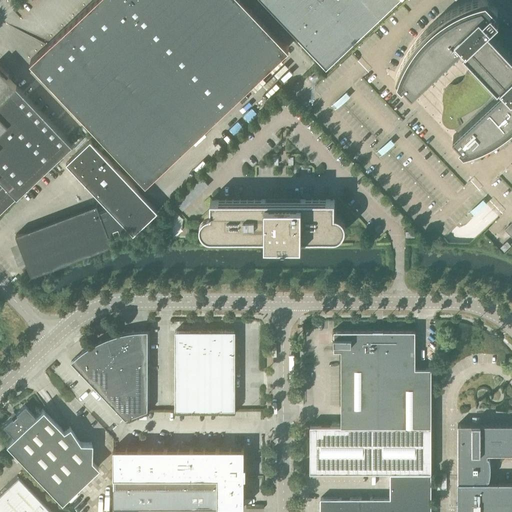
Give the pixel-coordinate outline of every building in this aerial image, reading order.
[(146,181),(289,46),(245,0),(93,0),(31,59),(146,181)] [(262,0),(326,67),(396,0),(262,0)] [(511,53),(488,28),(499,17),(494,12),(498,8),(490,0),(475,0),(464,4),(442,16),(429,26),(418,37),(409,50),(401,64),(395,78),(400,84),(402,82),(412,92),(462,45),(472,54),(471,55),(471,56),(471,57),(471,58),(471,59),(472,59),(472,60),(473,60),(474,61),(475,61),(476,61),(476,60),(477,60),(483,66),(482,66),(481,65),(480,65),(479,65),(478,64),(477,64),(476,65),(475,65),(474,66),(473,66),(472,67),(472,68),(471,68),(471,69),(470,70),(469,70),(468,71),(467,71),(467,72),(466,72),(466,73),(465,74),(464,75),(464,77),(462,78),(461,79),(460,80),(458,81),(457,82),(455,82),(453,83),(452,83),(450,84),(449,85),(447,86),(446,87),(445,89),(444,90),(443,92),(443,94),(443,95),(443,97),(443,99),(443,103),(444,106),(443,110),(442,113),(442,115),(442,116),(442,118),(442,119),(443,120),(443,122),(444,123),(445,124),(446,125),(447,126),(448,126),(450,127),(451,127),(453,127),(454,127),(458,131),(453,135),(463,146),(461,148),(466,153),(482,148),(496,141),(510,132),(511,129),(511,53)] [(0,213),(73,145),(7,76),(9,74),(0,64),(0,213)] [(158,211),(91,140),(66,162),(102,200),(98,204),(97,203),(16,234),(20,244),(23,243),(27,256),(26,256),(28,261),(29,261),(30,263),(27,264),(31,275),(42,271),(41,268),(101,245),(102,248),(113,244),(109,235),(115,232),(116,235),(121,233),(120,230),(128,227),(134,233),(158,211)] [(265,241),(276,241),(276,236),(290,236),(290,241),(302,241),(302,237),(334,237),(336,237),(337,236),(339,236),(340,235),(341,234),(343,233),(344,231),(344,229),(345,228),(345,226),(345,225),(345,223),(345,221),(344,219),(342,218),(341,217),(340,216),(338,215),(337,214),(335,214),(335,199),(300,199),(300,200),(291,200),(291,197),(275,197),(275,200),(266,200),(266,199),(210,199),(211,214),(209,214),(208,214),(206,215),(205,216),(204,216),(203,217),(202,219),(201,220),(200,221),(200,222),(200,224),(200,226),(200,227),(200,229),(201,231),(202,232),(203,234),(207,236),(211,237),(265,237),(265,241)] [(507,240),(500,247),(504,251),(511,245),(507,240)] [(126,418),(144,411),(148,409),(148,330),(140,330),(133,331),(127,332),(120,333),(113,335),(102,340),(100,341),(94,344),(88,347),(82,351),(76,356),(71,360),(126,418)] [(235,330),(175,330),(175,409),(235,409),(235,330)] [(341,350),(341,425),(310,425),(310,471),(431,471),(431,368),(415,368),(415,330),(334,330),(334,350),(341,350)] [(5,443),(61,502),(98,467),(91,459),(91,442),(80,442),(69,426),(63,430),(57,423),(42,408),(35,415),(24,405),(16,413),(17,414),(12,418),(11,417),(3,425),(13,436),(6,443),(5,443)] [(458,453),(458,481),(457,511),(511,511),(511,481),(487,481),(487,478),(488,478),(488,479),(489,479),(489,477),(490,474),(490,472),(491,470),(491,467),(491,465),(490,463),(490,460),(489,458),(489,456),(488,456),(487,456),(487,453),(511,453),(511,423),(458,424),(458,453)] [(113,507),(144,507),(244,507),(244,477),(246,477),(246,466),(244,466),(244,448),(230,448),(229,450),(220,448),(204,448),(203,450),(194,448),(178,448),(177,450),(168,448),(152,448),(151,450),(142,448),(126,448),(125,450),(116,448),(114,448),(114,438),(113,438),(113,439),(113,450),(113,507)] [(431,511),(431,474),(431,473),(430,473),(391,473),(390,473),(390,474),(390,497),(321,497),(320,498),(320,511),(431,511)] [(0,511),(51,511),(17,475),(5,486),(0,491),(0,511)]
